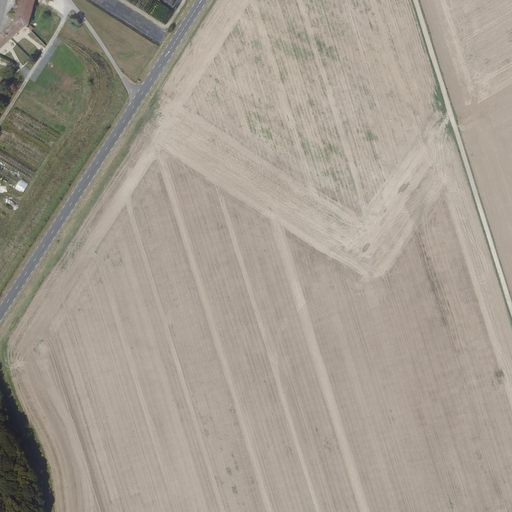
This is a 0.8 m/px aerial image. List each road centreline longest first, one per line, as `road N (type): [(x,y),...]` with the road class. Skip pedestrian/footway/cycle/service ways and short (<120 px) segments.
road 1 (primary): [(202,0),(0,316)]
road 2 (unclassified): [(415,0),(511,311)]
